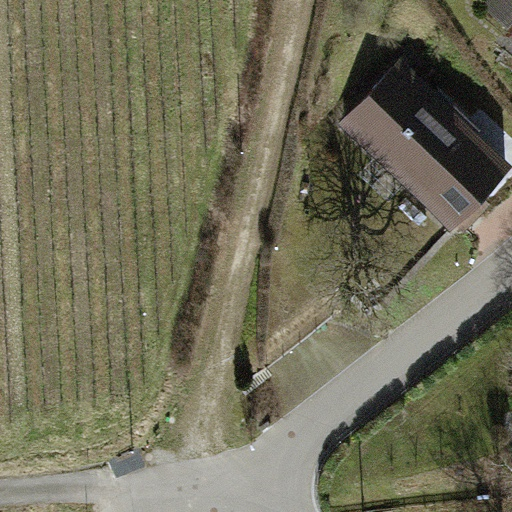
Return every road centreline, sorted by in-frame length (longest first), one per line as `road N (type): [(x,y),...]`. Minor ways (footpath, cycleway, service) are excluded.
road 1 (residential): [(216,501),(511,268)]
road 2 (track): [(0,492),(162,489),(216,501)]
